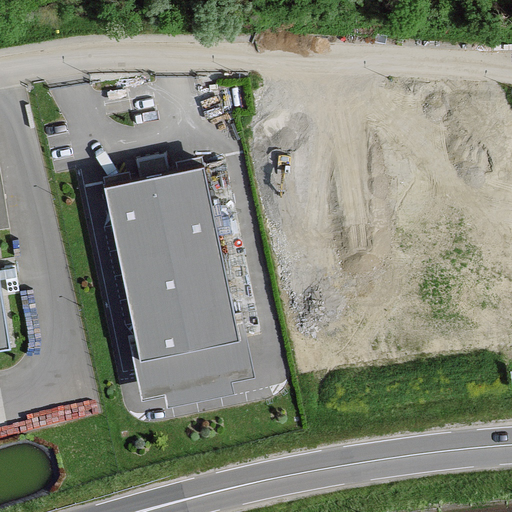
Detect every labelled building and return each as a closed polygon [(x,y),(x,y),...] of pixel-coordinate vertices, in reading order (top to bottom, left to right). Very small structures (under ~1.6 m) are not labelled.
[(138,163),(142,179),(107,186),(142,359),(166,355),(171,379),(173,387),(224,376),(222,369),(218,344),(242,339),(241,338),(207,166),(171,173),(168,157),(138,163)] [(241,338),(262,334),(227,162),(207,166),(241,338)] [(0,344),(11,343),(0,272),(0,344)] [(218,344),(222,369),(247,364),(242,339),(218,344)] [(166,355),(142,359),(147,384),(171,379),(166,355)]
